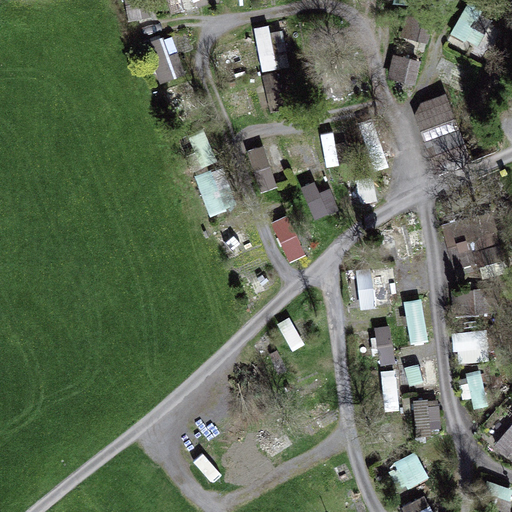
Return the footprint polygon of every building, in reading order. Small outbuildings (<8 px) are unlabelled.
[(170,0),(173,16),(199,11),(196,0),(170,0)] [(468,3),(453,36),(480,47),(495,14),(468,3)] [(425,41),(429,24),(407,19),(403,36),(425,41)] [(255,28),(264,71),(281,67),(271,24),(255,28)] [(189,75),(174,36),(164,40),(179,79),(189,75)] [(226,77),(244,73),(239,49),(221,52),(226,77)] [(415,84),(421,59),(395,53),(389,78),(415,84)] [(232,122),(254,115),(245,86),(223,93),(232,122)] [(469,158),(442,99),(416,110),(443,170),(469,158)] [(349,162),(342,130),(321,134),(327,167),(349,162)] [(397,135),(380,140),(386,163),(403,158),(397,135)] [(287,146),(296,176),(320,168),(310,139),(287,146)] [(263,145),(248,151),(264,191),(279,185),(263,145)] [(399,193),(412,189),(404,160),(390,164),(399,193)] [(348,185),(351,205),(379,201),(377,182),(348,185)] [(341,209),(332,187),(317,193),(313,184),(302,188),(316,220),(341,209)] [(290,214),(272,222),(289,262),(307,255),(290,214)] [(489,218),(445,229),(452,257),(454,265),(481,258),(479,251),(496,246),(489,218)] [(245,227),(222,234),(228,255),(251,248),(245,227)] [(396,259),(424,255),(420,230),(392,234),(396,259)] [(358,273),(360,307),(390,305),(388,271),(358,273)] [(486,286),(453,290),(456,317),(489,314),(486,286)] [(405,303),(412,344),(430,341),(423,300),(405,303)] [(293,318),(283,322),(293,349),(303,345),(293,318)] [(378,362),(396,360),(392,324),(374,326),(378,362)] [(457,330),(457,360),(487,360),(487,331),(457,330)] [(401,363),(400,386),(437,387),(437,364),(401,363)] [(400,408),(397,370),(385,371),(387,409),(400,408)] [(464,372),(466,402),(486,401),(484,371),(464,372)] [(441,433),(440,400),(415,401),(417,434),(441,433)] [(511,423),(496,442),(511,455),(511,423)] [(390,464),(402,491),(430,479),(417,452),(390,464)] [(335,463),(313,471),(325,499),(346,491),(335,463)] [(433,511),(429,497),(404,504),(406,511),(433,511)]
